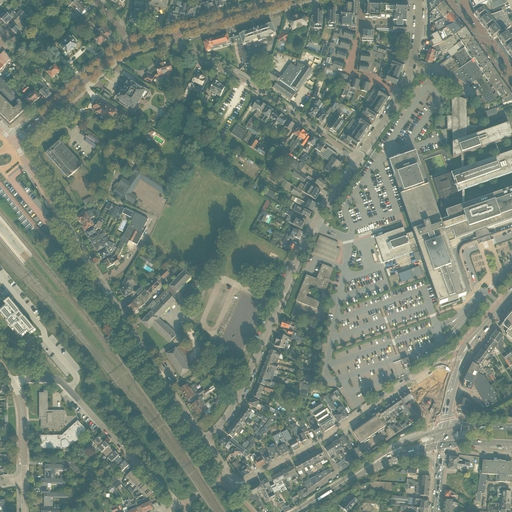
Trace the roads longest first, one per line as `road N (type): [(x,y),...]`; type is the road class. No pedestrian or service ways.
road 1 (residential): [(13,143),(205,441)]
road 2 (residential): [(205,441),(246,387),(298,250),(357,160)]
road 3 (residential): [(232,481),(253,477),(432,364)]
road 4 (residential): [(166,511),(172,497),(59,381),(11,381)]
road 5 (residential): [(175,33),(187,51),(357,160)]
road 6 (residential): [(128,46),(13,143)]
